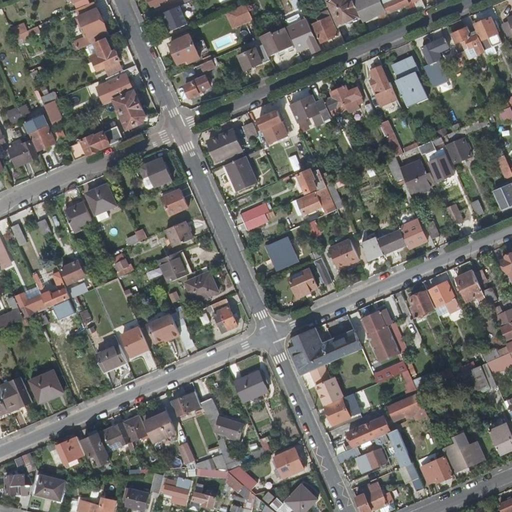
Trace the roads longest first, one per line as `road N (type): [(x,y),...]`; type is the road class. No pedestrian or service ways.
road 1 (residential): [(178,129),(477,0)]
road 2 (residential): [(0,454),(270,335)]
road 3 (residential): [(270,335),(511,229)]
road 4 (residential): [(178,129),(270,335)]
road 5 (residential): [(0,208),(178,129)]
road 6 (residential): [(270,335),(347,511)]
road 7 (residential): [(122,0),(178,129)]
